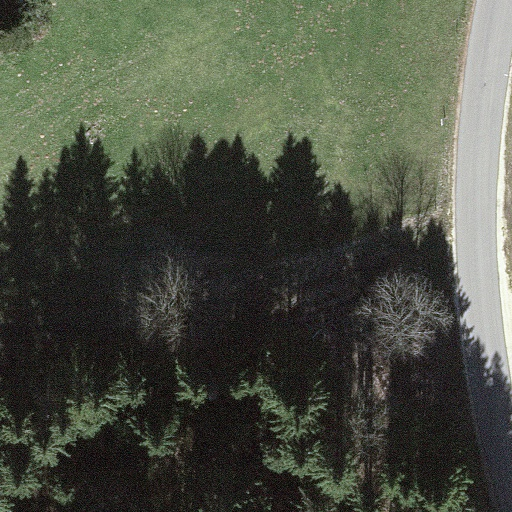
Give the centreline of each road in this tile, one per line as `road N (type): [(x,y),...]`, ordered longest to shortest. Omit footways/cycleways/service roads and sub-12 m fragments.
road 1 (track): [(0,349),(475,242)]
road 2 (unclassified): [(511,481),(482,340),(475,242),(499,0)]
